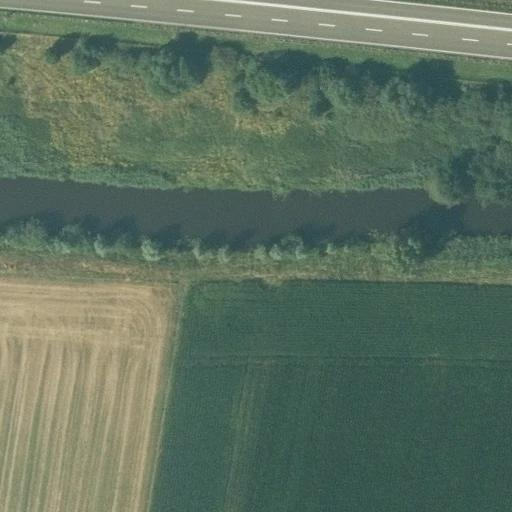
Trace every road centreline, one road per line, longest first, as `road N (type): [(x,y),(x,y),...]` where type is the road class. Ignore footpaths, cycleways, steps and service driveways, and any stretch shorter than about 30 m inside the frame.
road 1 (trunk): [(35,0),(511,48)]
road 2 (trunk): [(511,27),(269,0)]
